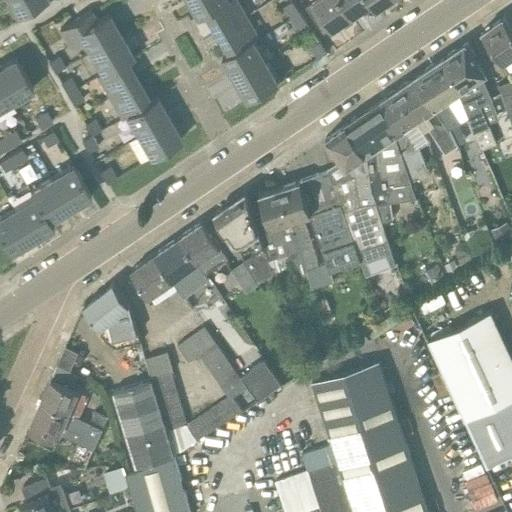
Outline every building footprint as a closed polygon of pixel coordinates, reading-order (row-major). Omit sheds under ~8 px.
[(7,0),(17,15),(43,0),(7,0)] [(189,0),(199,17),(206,13),(228,0),(189,0)] [(228,0),(206,13),(218,33),(248,15),(238,0),(228,0)] [(352,17),(340,0),(315,0),(312,2),(331,31),(352,17)] [(340,0),(352,17),(371,4),(372,4),(369,0),(340,0)] [(369,0),(372,4),(371,4),(376,10),(390,0),(369,0)] [(290,18),(299,12),(292,1),(283,7),(290,18)] [(89,53),(121,34),(108,13),(96,20),(91,11),(60,29),(70,47),(82,40),(89,53)] [(299,12),(290,18),(297,29),(307,23),(299,12)] [(218,33),(230,53),(259,35),(248,15),(218,33)] [(511,56),(511,27),(504,16),(482,31),(503,63),(511,56)] [(97,77),(126,60),(133,56),(121,34),(89,53),(101,72),(96,75),(97,77)] [(223,57),(235,78),(266,60),(254,41),(261,37),(259,35),(230,53),(223,57)] [(310,48),(318,59),(327,52),(320,41),(310,48)] [(482,76),(489,72),(468,41),(457,49),(454,50),(449,53),(447,55),(445,57),(459,91),(482,148),(497,142),(481,103),(492,98),(482,76)] [(49,61),(56,72),(66,67),(59,55),(49,61)] [(448,100),(459,91),(445,57),(434,64),(432,64),(426,68),(425,70),(416,76),(450,127),(457,123),(461,120),(448,100)] [(0,79),(13,102),(34,90),(15,58),(0,66),(0,79)] [(109,97),(138,80),(126,60),(97,77),(109,97)] [(266,60),(235,78),(248,100),(278,82),(266,60)] [(68,93),(78,87),(71,76),(61,82),(68,93)] [(446,153),(458,145),(450,127),(416,76),(408,82),(406,82),(401,85),(399,87),(398,88),(418,117),(416,119),(417,120),(426,114),(434,125),(429,128),(446,153)] [(0,108),(13,102),(0,79),(0,108)] [(511,79),(500,85),(511,114),(511,79)] [(121,116),(149,100),(138,80),(109,97),(121,116)] [(78,87),(68,93),(75,105),(85,98),(78,87)] [(406,127),(417,120),(416,119),(418,117),(398,88),(396,90),(393,90),(388,94),(387,96),(383,98),(395,133),(404,158),(420,148),(406,127)] [(138,135),(169,117),(156,96),(149,100),(121,116),(122,118),(127,116),(138,135)] [(404,159),(404,158),(395,133),(383,98),(347,123),(367,153),(371,188),(388,185),(411,181),(404,159)] [(41,128),(52,122),(46,111),(35,118),(41,128)] [(169,117),(138,135),(151,157),(181,139),(169,117)] [(86,124),(92,134),(102,129),(95,118),(86,124)] [(377,203),(371,188),(367,153),(347,123),(326,137),(351,175),(333,181),(357,249),(388,238),(376,203),(377,203)] [(450,127),(458,145),(465,141),(457,123),(450,127)] [(4,136),(10,147),(21,140),(15,130),(4,136)] [(48,147),(59,140),(53,130),(42,137),(48,147)] [(82,141),(89,152),(98,146),(92,135),(82,141)] [(0,152),(10,147),(4,136),(0,138),(0,152)] [(11,155),(17,165),(28,158),(22,148),(11,155)] [(0,162),(5,172),(17,165),(11,155),(0,161),(0,162)] [(52,176),(70,208),(91,196),(72,164),(52,176)] [(107,183),(116,177),(110,166),(100,171),(107,183)] [(357,249),(333,181),(329,170),(280,186),(291,219),(297,217),(306,214),(308,218),(312,217),(331,270),(361,259),(357,249)] [(31,188),(49,220),(70,208),(52,176),(31,188)] [(312,281),(304,256),(291,219),(280,186),(259,194),(267,218),(257,221),(256,222),(269,259),(288,254),(294,274),(291,275),(292,278),(291,278),(294,286),(312,281)] [(13,208),(32,239),(53,227),(49,220),(31,188),(30,189),(34,196),(13,208)] [(257,221),(254,212),(253,212),(246,191),(214,212),(235,243),(246,241),(254,254),(243,261),(258,283),(272,273),(268,259),(269,259),(256,222),(257,221)] [(13,208),(0,215),(0,234),(10,252),(32,239),(13,208)] [(304,256),(312,281),(323,277),(305,221),(299,223),(297,217),(291,219),(304,256)] [(206,273),(229,258),(203,220),(180,236),(206,273)] [(496,239),(511,232),(511,231),(507,221),(491,228),(496,239)] [(494,246),(486,225),(463,233),(473,259),(494,246)] [(205,274),(206,273),(180,236),(155,253),(174,279),(184,294),(208,278),(205,274)] [(457,256),(457,257),(470,252),(465,240),(453,245),(457,256)] [(460,264),(472,259),(470,252),(457,257),(460,264)] [(150,295),(174,279),(155,253),(132,269),(150,295)] [(454,259),(453,259),(445,264),(448,270),(457,265),(454,259)] [(247,290),(258,283),(243,261),(232,269),(247,290)] [(425,271),(432,282),(446,273),(439,262),(425,271)] [(138,333),(130,303),(113,281),(84,305),(101,327),(108,321),(113,339),(138,333)] [(511,454),(511,355),(493,316),(430,345),(487,466),(511,454)] [(208,348),(217,341),(206,325),(197,331),(208,348)] [(199,353),(208,348),(197,331),(188,337),(199,354),(199,353)] [(189,360),(199,354),(188,337),(178,344),(189,360)] [(205,362),(223,350),(217,341),(208,348),(199,353),(205,362)] [(77,352),(65,346),(57,364),(69,369),(77,352)] [(211,370),(229,358),(223,350),(205,362),(211,370)] [(163,376),(173,373),(167,351),(157,354),(163,376)] [(153,379),(163,376),(157,354),(147,357),(153,379)] [(217,379),(234,367),(229,358),(211,370),(217,379)] [(302,511),(320,506),(321,511),(431,511),(379,359),(360,366),(312,381),(332,444),(302,452),(308,469),(276,480),(286,511),(302,511)] [(283,382),(267,360),(244,376),(260,399),(283,382)] [(222,387),(240,375),(234,367),(217,379),(222,387)] [(156,389),(176,383),(173,373),(163,376),(153,379),(156,389)] [(228,396),(233,396),(248,387),(240,375),(222,387),(228,396)] [(79,415),(89,395),(51,378),(42,398),(79,415)] [(159,399),(156,389),(153,379),(114,390),(135,466),(150,462),(175,455),(167,429),(164,419),(161,409),(159,399)] [(159,399),(179,393),(176,383),(156,389),(159,399)] [(161,409),(182,403),(179,393),(159,399),(161,409)] [(220,401),(231,418),(243,410),(233,396),(228,396),(220,401)] [(79,416),(79,415),(42,398),(32,420),(34,421),(28,434),(52,445),(58,431),(83,443),(81,448),(78,446),(72,460),(77,463),(78,461),(87,464),(91,455),(96,444),(103,427),(104,426),(90,422),(79,416)] [(223,424),(231,418),(220,401),(212,407),(223,424)] [(164,419),(185,413),(182,403),(161,409),(164,419)] [(215,429),(223,424),(212,407),(204,412),(215,429)] [(90,422),(104,426),(108,417),(96,411),(90,422)] [(207,435),(215,429),(204,412),(196,418),(207,435)] [(167,429),(188,423),(185,413),(164,419),(167,429)] [(188,423),(167,429),(175,455),(175,456),(199,440),(207,435),(196,418),(188,423)] [(138,511),(191,511),(175,456),(175,455),(150,462),(151,465),(127,473),(138,511)] [(24,511),(63,511),(80,506),(77,497),(68,500),(55,505),(50,493),(53,492),(47,477),(23,486),(28,501),(21,504),(24,511)]
